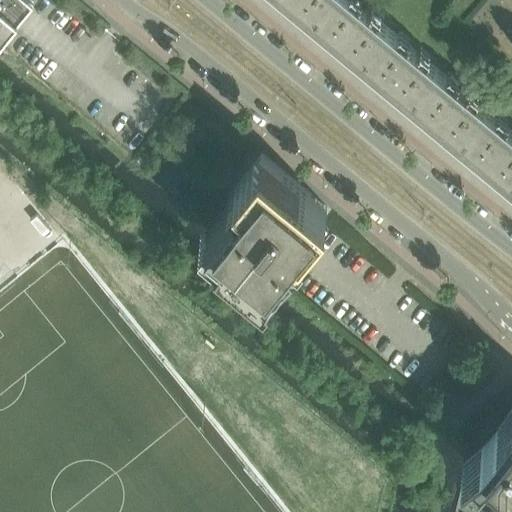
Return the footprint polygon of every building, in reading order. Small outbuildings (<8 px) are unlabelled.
[(0,0),(0,10),(8,0),(0,0)] [(326,0),(294,0),(313,16),(326,0)] [(388,26),(367,9),(356,0),(326,0),(313,16),(362,57),(388,26)] [(436,66),(415,49),(388,26),(362,57),(411,97),(436,66)] [(485,107),(464,90),(436,66),(411,97),(460,138),(485,107)] [(511,174),(511,129),(485,107),(460,138),(509,178),(511,174)] [(301,238),(326,207),(327,206),(261,152),(235,183),(244,191),(239,198),(234,194),(207,227),(268,277),(295,245),(291,241),(296,234),(297,235),(301,238)] [(511,407),(467,462),(511,500),(511,407)]
